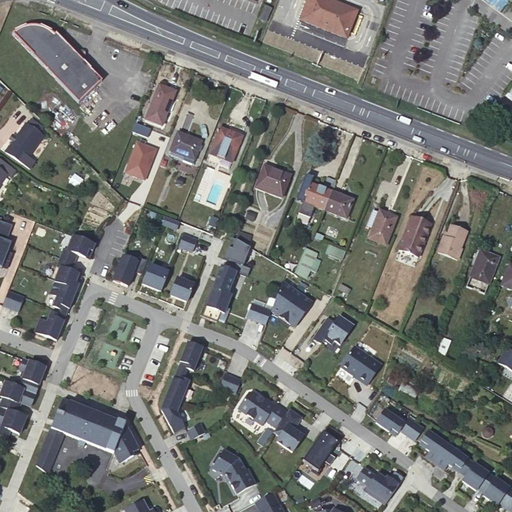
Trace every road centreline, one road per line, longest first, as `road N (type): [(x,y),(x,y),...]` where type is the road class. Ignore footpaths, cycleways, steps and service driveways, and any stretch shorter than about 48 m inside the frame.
road 1 (primary): [(197,45),(511,168)]
road 2 (residential): [(185,324),(238,345),(413,470)]
road 3 (residential): [(157,311),(129,390),(193,511)]
road 4 (residential): [(58,358),(0,508)]
road 5 (residential): [(58,358),(91,286),(157,311)]
road 6 (primary): [(56,0),(174,44),(197,45)]
